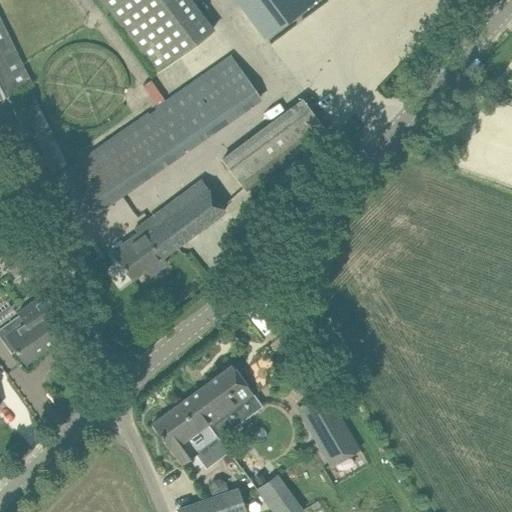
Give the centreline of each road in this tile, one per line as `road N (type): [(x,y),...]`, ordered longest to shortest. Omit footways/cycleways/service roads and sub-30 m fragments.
road 1 (tertiary): [(109,398),(256,264),(511,6)]
road 2 (tertiary): [(0,498),(109,398)]
road 3 (residential): [(109,398),(162,511)]
